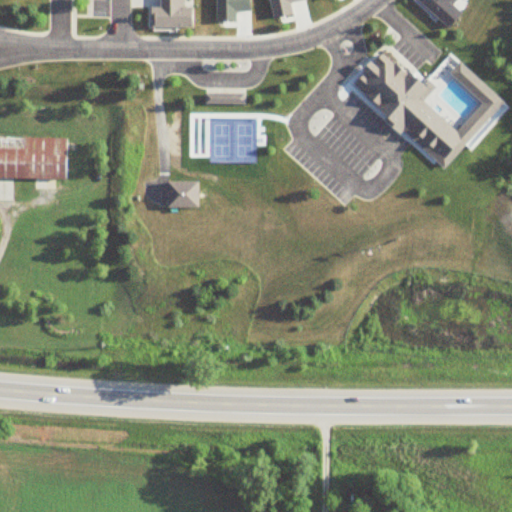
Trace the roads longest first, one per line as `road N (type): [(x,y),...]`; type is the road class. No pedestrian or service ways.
road 1 (secondary): [(0,390),(170,404),(511,407)]
road 2 (residential): [(28,49),(262,51),(349,20),(372,0)]
